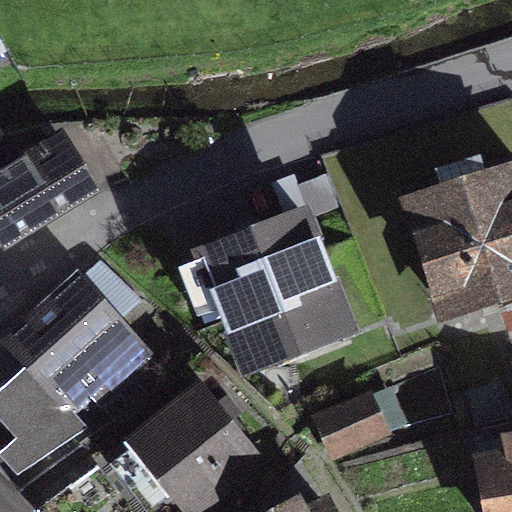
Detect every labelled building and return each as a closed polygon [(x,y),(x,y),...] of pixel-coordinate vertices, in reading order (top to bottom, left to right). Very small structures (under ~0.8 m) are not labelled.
[(0,249),(2,249),(7,255),(103,195),(63,132),(58,135),(51,122),(4,137),(1,131),(0,131),(0,249)] [(511,164),(400,201),(439,326),(511,304),(511,164)] [(298,185),(307,208),(311,206),(315,217),(343,208),(329,174),(298,185)] [(315,217),(311,206),(307,208),(193,254),(245,380),(360,332),(315,217)] [(79,272),(0,344),(24,371),(0,393),(0,458),(19,479),(89,428),(78,416),(95,401),(99,407),(159,357),(124,320),(142,304),(101,261),(83,277),(79,272)] [(207,511),(269,468),(201,381),(126,441),(133,449),(111,468),(145,511),(207,511)] [(511,416),(502,383),(466,392),(474,426),(511,417),(511,416)] [(371,395),(312,418),(331,462),(392,438),(371,395)] [(505,453),(473,458),(482,511),(511,511),(511,435),(502,437),(505,453)] [(339,511),(331,497),(308,509),(301,497),(274,511),(339,511)]
